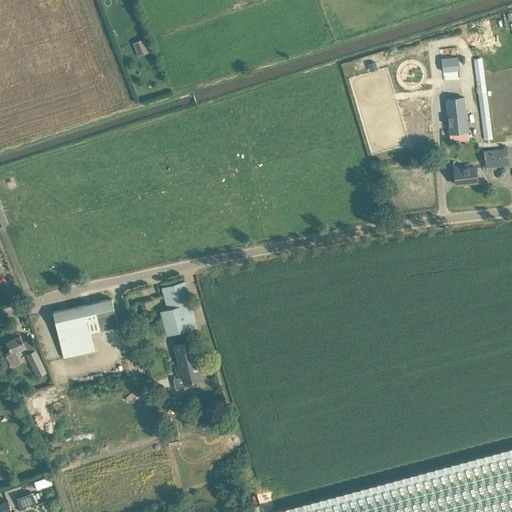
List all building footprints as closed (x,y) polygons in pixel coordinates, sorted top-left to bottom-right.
[(133,43),(138,56),(150,51),(144,38),(133,43)] [(458,56),(441,56),(441,66),(458,67),(458,56)] [(473,57),(484,139),(493,138),(482,56),(473,57)] [(375,62),(368,64),(370,70),(377,68),(375,62)] [(450,138),(468,136),(464,99),(446,101),(450,138)] [(486,166),(508,164),(506,149),(484,151),(485,156),(486,166)] [(461,168),(461,166),(454,166),(455,184),(477,181),(476,166),(461,168)] [(167,335),(198,326),(186,281),(162,287),(167,309),(160,311),(163,320),(167,335)] [(90,331),(118,325),(112,298),(84,304),(90,331)] [(95,350),(90,331),(84,304),(53,311),(63,357),(95,350)] [(25,346),(24,344),(20,335),(6,341),(11,350),(6,352),(13,367),(21,363),(18,358),(15,351),(25,346)] [(174,346),(179,364),(175,366),(178,377),(182,376),(184,382),(187,381),(189,386),(197,383),(196,379),(199,378),(189,342),(174,346)] [(38,376),(40,376),(46,372),(35,350),(29,353),(27,355),(38,376)] [(271,511),(511,511),(511,446),(271,511)] [(0,469),(9,467),(3,449),(0,450),(0,469)] [(16,496),(19,507),(36,502),(32,491),(16,496)] [(8,500),(0,503),(0,511),(9,511),(12,511),(8,500)]
